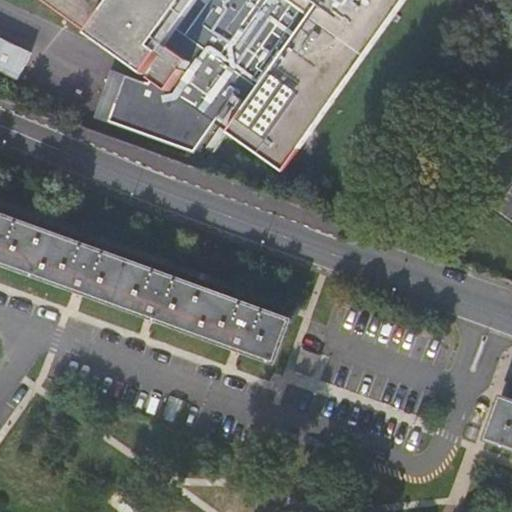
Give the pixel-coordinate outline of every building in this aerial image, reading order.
[(44,0),(146,73),(179,29),(218,58),(224,69),(235,77),(241,74),(259,87),(227,131),(284,171),(407,0),(44,0)] [(0,31),(0,66),(22,76),(34,46),(0,31)] [(174,51),(154,78),(171,91),(191,63),(174,51)] [(511,101),(504,98),(491,117),(511,131),(511,101)] [(511,131),(491,117),(465,153),(508,184),(489,210),(511,227),(511,131)] [(0,262),(273,362),(289,320),(0,214),(0,262)] [(312,377),(319,356),(303,350),(295,370),(312,377)] [(511,449),(511,401),(500,397),(484,439),(511,449)]
